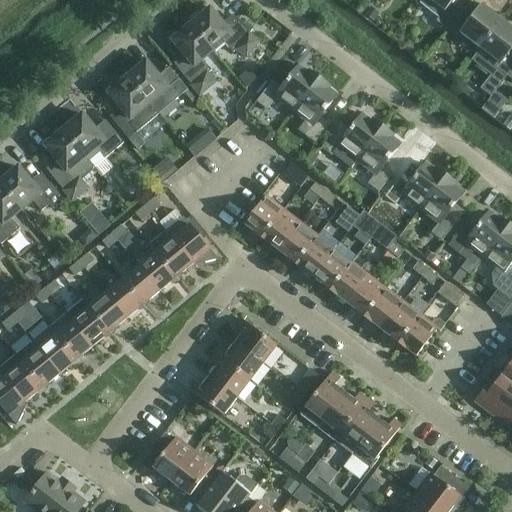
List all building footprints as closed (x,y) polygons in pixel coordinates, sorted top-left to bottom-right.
[(446,30),(468,2),(465,0),(420,0),(419,2),(439,18),(436,21),(446,30)] [(479,49),(502,20),(481,4),(478,9),(468,2),(446,30),(457,38),(460,34),(479,49)] [(369,7),(362,15),(372,23),(379,14),(369,7)] [(187,21),(212,52),(224,42),(232,53),(235,51),(246,60),(260,42),(249,33),(251,30),(235,18),(225,27),(210,8),(203,13),(200,10),(187,21)] [(507,76),(511,69),(511,28),(502,20),(479,49),(499,64),(496,68),(499,70),(483,91),(490,96),(506,76),(507,77),(507,76)] [(203,60),(212,52),(187,21),(174,32),(177,35),(171,40),(187,59),(176,67),(190,85),(189,86),(199,97),(217,83),(208,73),(211,70),(203,60)] [(137,63),(123,74),(126,77),(129,81),(149,105),(150,105),(152,109),(157,115),(168,106),(181,96),(183,93),(187,90),(172,71),(161,80),(158,76),(146,61),(140,66),(137,63)] [(272,80),(256,102),(266,110),(269,107),(275,99),(291,111),(293,112),(319,79),(309,71),(307,73),(299,66),(282,88),(272,80)] [(446,69),(440,76),(451,85),(456,77),(446,69)] [(248,70),(238,78),(240,81),(248,90),(256,79),(250,73),(248,70)] [(113,88),(108,93),(120,108),(123,111),(113,120),(128,139),(137,150),(145,144),(143,142),(135,133),(147,123),(157,115),(152,109),(150,105),(149,105),(129,81),(126,77),(123,74),(110,85),(113,88)] [(507,77),(501,85),(507,89),(510,91),(511,88),(511,80),(507,76),(507,77)] [(319,79),(293,112),(293,113),(311,126),(304,135),(315,144),(330,124),(320,117),(337,96),(327,89),(329,87),(319,79)] [(481,108),(480,109),(492,119),(493,118),(506,101),(495,92),(481,108)] [(60,126),(93,168),(123,143),(108,124),(97,132),(82,114),(76,119),(73,115),(60,126)] [(336,129),(321,148),(332,157),(333,155),(351,169),(356,161),(382,128),(372,120),(370,122),(362,115),(346,136),(336,129)] [(92,169),(93,168),(60,126),(47,137),(49,141),(44,145),(59,164),(49,172),(63,190),(62,191),(71,203),(89,188),(84,182),(95,174),(92,169)] [(382,128),(356,161),(375,176),(368,184),(378,192),(393,173),(384,166),(401,145),(391,137),(392,136),(382,128)] [(192,140),(185,146),(194,158),(201,151),(192,140)] [(167,157),(151,170),(161,183),(177,170),(167,157)] [(399,177),(384,197),(395,205),(402,196),(419,210),(445,176),(435,168),(434,170),(425,163),(415,177),(409,185),(399,177)] [(300,188),(308,177),(290,164),(282,174),(300,188)] [(0,176),(0,184),(21,210),(32,201),(41,211),(48,205),(52,210),(61,203),(57,198),(60,196),(44,176),(33,185),(18,166),(12,172),(9,168),(0,176)] [(445,176),(419,210),(420,210),(438,224),(431,233),(442,241),(464,212),(457,208),(457,209),(454,206),(464,193),(455,187),(456,185),(446,177),(446,176),(445,176)] [(320,198),(325,191),(315,183),(309,190),(320,198)] [(11,219),(21,210),(0,184),(0,243),(1,245),(20,229),(15,223),(11,219)] [(325,191),(320,198),(330,206),(335,198),(325,191)] [(261,238),(283,210),(265,196),(244,224),(254,232),(253,232),(261,238)] [(144,207),(150,214),(160,205),(154,199),(144,207)] [(144,207),(136,214),(140,220),(141,221),(143,223),(152,215),(150,214),(144,207)] [(354,224),(359,217),(349,209),(344,217),(354,224)] [(279,251),(300,223),(283,210),(261,238),(269,245),(269,244),(279,251)] [(483,259),(509,225),(499,218),(498,220),(489,213),(472,234),(463,227),(448,246),(458,254),(465,245),(483,259)] [(101,215),(88,225),(90,227),(98,236),(110,226),(101,215)] [(359,217),(354,224),(364,232),(369,225),(359,217)] [(166,231),(165,231),(172,239),(193,265),(193,264),(197,261),(200,264),(218,260),(210,250),(189,225),(185,220),(180,219),(166,231)] [(295,265),(317,236),(300,223),(279,251),(288,258),(288,259),(295,265)] [(380,246),(390,233),(380,225),(370,238),(380,246)] [(511,227),(509,225),(483,259),(496,269),(490,275),(493,288),(506,298),(511,290),(511,264),(510,264),(511,261),(511,227)] [(111,234),(117,241),(127,233),(121,226),(111,234)] [(90,227),(77,238),(85,247),(98,236),(90,227)] [(313,278),(339,243),(333,238),(322,230),(317,236),(295,265),(303,271),(304,270),(313,278)] [(165,232),(148,245),(155,253),(176,279),(192,265),(193,265),(172,239),(165,231),(165,232)] [(108,249),(117,241),(111,234),(102,242),(108,249)] [(391,242),(385,249),(389,251),(392,254),(398,259),(404,251),(394,244),(391,242)] [(322,285),(329,291),(352,263),(357,257),(349,251),(346,248),(339,243),(313,278),(322,285)] [(427,250),(422,257),(429,262),(434,256),(427,250)] [(78,262),(84,269),(94,260),(88,253),(78,262)] [(139,266),(138,267),(159,292),(160,292),(176,279),(155,253),(139,266)] [(436,255),(430,263),(437,268),(441,271),(447,263),(436,255)] [(75,276),(84,269),(78,262),(68,269),(75,276)] [(422,277),(428,270),(418,262),(412,269),(422,277)] [(347,304),(369,276),(375,268),(369,263),(365,265),(361,270),(352,263),(329,291),(338,297),(347,304)] [(121,281),(142,306),(143,306),(159,292),(138,267),(122,280),(121,281)] [(428,270),(422,277),(432,285),(438,278),(428,270)] [(34,271),(27,277),(36,287),(39,285),(42,282),(34,271)] [(364,318),(386,289),(369,276),(347,304),(357,311),(356,312),(364,318)] [(44,289),(50,296),(61,288),(55,280),(44,289)] [(121,281),(105,294),(126,319),(142,306),(121,281)] [(455,307),(463,297),(445,283),(437,293),(455,307)] [(41,304),(50,296),(44,289),(35,297),(41,304)] [(381,330),(403,302),(386,289),(364,318),(372,324),(372,323),(381,330)] [(109,333),(126,319),(105,294),(89,308),(109,333)] [(5,295),(0,299),(0,307),(4,313),(14,305),(5,295)] [(109,333),(89,308),(82,300),(66,314),(93,347),(109,333)] [(398,344),(420,316),(403,302),(381,330),(391,337),(390,338),(398,344)] [(506,322),(511,314),(511,302),(500,318),(506,322)] [(501,303),(494,312),(501,317),(508,308),(501,303)] [(11,317),(17,324),(28,315),(22,308),(11,317)] [(76,361),(93,347),(66,314),(49,328),(76,361)] [(420,316),(398,344),(406,350),(406,349),(416,357),(437,330),(439,331),(440,330),(442,326),(444,324),(439,319),(435,320),(433,320),(430,324),(420,316)] [(8,332),(17,324),(11,317),(1,325),(8,332)] [(235,343),(263,364),(277,346),(242,320),(236,328),(242,333),(235,343)] [(59,375),(76,361),(49,328),(32,342),(59,375)] [(32,342),(15,356),(42,389),(59,375),(32,342)] [(250,381),(263,364),(235,343),(228,352),(221,347),(215,355),(250,381)] [(237,399),(250,381),(215,355),(209,362),(216,367),(209,377),(237,399)] [(42,389),(15,356),(0,368),(0,371),(5,377),(26,402),(42,389)] [(309,371),(295,389),(296,391),(304,396),(319,377),(310,370),(309,371)] [(511,393),(511,375),(505,370),(497,381),(511,393)] [(317,428),(344,393),(335,386),(340,379),(332,373),(299,414),(317,428)] [(21,406),(26,402),(5,377),(0,381),(0,405),(17,426),(24,410),(21,406)] [(223,416),(237,399),(209,377),(202,386),(195,381),(188,389),(223,416)] [(511,412),(511,393),(497,381),(486,394),(511,412)] [(296,391),(290,399),(297,405),(304,396),(296,391)] [(511,429),(511,412),(486,394),(482,391),(474,402),(511,430),(511,429)] [(335,441),(367,400),(359,393),(353,400),(344,393),(317,428),(335,441)] [(352,454),(379,419),(369,412),(374,405),(367,400),(335,441),(352,454)] [(271,425),(278,431),(286,421),(279,415),(271,425)] [(379,419),(352,454),(371,469),(377,461),(376,460),(401,426),(392,420),(388,426),(379,419)] [(271,440),(278,431),(271,425),(264,435),(271,440)] [(164,433),(146,457),(156,464),(153,467),(161,474),(172,482),(196,452),(176,437),(174,441),(164,433)] [(246,442),(241,449),(249,455),(254,448),(246,442)] [(291,462),(297,455),(287,447),(278,459),(288,466),(291,462)] [(201,499),(219,475),(211,469),(214,466),(196,452),(172,482),(190,496),(193,493),(201,499)] [(291,462),(288,466),(298,474),(304,466),(306,462),(297,455),(291,462)] [(429,457),(424,464),(431,469),(436,462),(429,457)] [(313,485),(312,485),(322,493),(328,485),(336,475),(337,473),(335,471),(328,465),(323,471),(318,477),(313,485)] [(422,468),(409,485),(416,491),(415,492),(440,511),(448,511),(454,505),(460,497),(456,494),(464,484),(440,467),(433,476),(429,473),(429,474),(422,468)] [(236,511),(248,498),(257,486),(245,477),(240,478),(236,483),(222,472),(219,475),(201,499),(195,507),(202,511),(236,511)] [(78,511),(86,502),(48,473),(25,502),(37,511),(78,511)] [(289,478),(282,488),(291,495),(299,485),(289,478)] [(360,491),(359,493),(369,500),(370,499),(380,486),(370,478),(360,491)] [(328,485),(322,493),(332,500),(341,507),(342,507),(347,500),(338,492),(328,485)] [(402,511),(440,511),(415,492),(401,511),(402,511)] [(359,493),(350,504),(360,511),(369,500),(359,493)] [(248,498),(236,511),(273,511),(258,501),(256,504),(248,498)]
